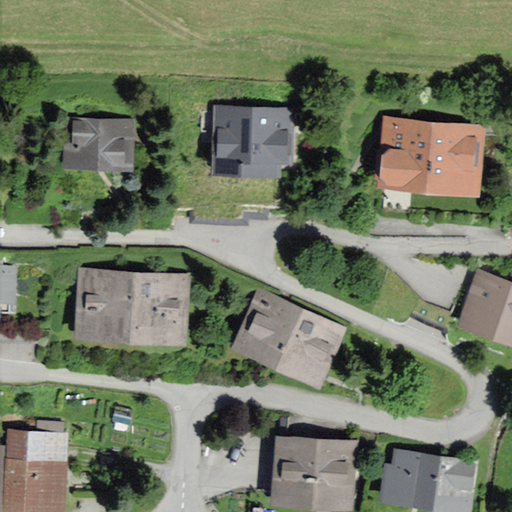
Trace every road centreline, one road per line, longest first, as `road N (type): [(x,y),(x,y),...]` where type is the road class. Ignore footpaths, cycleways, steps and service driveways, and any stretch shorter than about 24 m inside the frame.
road 1 (residential): [(511,248),(393,251),(285,233),(243,246),(275,278),(457,364),(483,386),(479,418),(442,433),(301,400),(192,388)]
road 2 (residential): [(192,388),(0,367)]
road 3 (residential): [(184,511),(192,388)]
